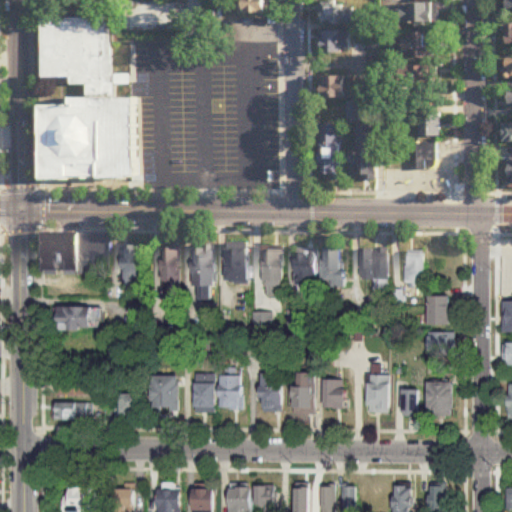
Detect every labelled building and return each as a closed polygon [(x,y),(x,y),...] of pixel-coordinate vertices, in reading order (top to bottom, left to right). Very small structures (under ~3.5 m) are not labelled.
[(239,0),(240,15),(271,15),(271,0),(239,0)] [(359,26),(359,5),(320,5),(320,26),(359,26)] [(391,5),(391,25),(437,26),(437,6),(391,5)] [(138,181),(137,100),(114,100),(112,19),(42,21),(43,80),(71,80),(71,87),(87,87),(87,100),(71,100),(71,109),(41,110),(42,182),(138,181)] [(353,33),(323,33),(323,54),(353,54),(353,33)] [(406,60),(437,60),(437,35),(406,35),(406,60)] [(440,68),(403,68),(403,88),(440,88),(440,68)] [(324,100),(358,100),(358,79),(324,79),(324,100)] [(349,125),(361,125),(361,104),(349,104),(349,125)] [(421,139),(442,139),(442,116),(421,116),(421,139)] [(322,178),(344,178),(344,126),(322,126),(322,178)] [(353,159),(353,182),(378,182),(378,132),(359,132),(359,159),(353,159)] [(419,170),(438,170),(438,146),(419,146),(419,170)] [(42,273),(79,274),(80,256),(101,257),(110,257),(111,236),(43,235),(42,273)] [(216,248),(195,248),(195,287),(216,287),(216,248)] [(143,249),(123,249),(123,290),(143,290),(143,249)] [(181,289),(181,250),(164,250),(164,289),(181,289)] [(250,251),(227,251),(227,282),(250,282),(250,251)] [(298,285),(319,285),(319,251),(298,251),(298,285)] [(364,251),(364,279),(376,279),(376,290),(391,290),(391,251),(364,251)] [(285,252),(267,252),(267,297),(284,297),(285,252)] [(346,288),(346,252),(325,252),(325,288),(346,288)] [(427,254),(408,254),(408,286),(427,286),(427,254)] [(430,298),(430,325),(457,325),(457,307),(452,307),(452,298),(430,298)] [(56,331),(103,331),(103,308),(56,308),(56,331)] [(430,355),(454,355),(454,335),(430,335),(430,355)] [(295,413),(315,413),(315,374),(295,374),(295,413)] [(217,412),(217,375),(196,375),(196,412),(217,412)] [(283,412),(283,375),(263,375),(263,412),(283,412)] [(391,412),(391,375),(369,375),(369,412),(391,412)] [(179,410),(179,377),(152,377),(152,410),(179,410)] [(221,410),(244,410),(244,377),(221,377),(221,410)] [(57,380),(57,397),(92,397),(92,380),(57,380)] [(325,380),(325,408),(347,408),(347,380),(325,380)] [(429,382),(429,416),(454,416),(454,382),(429,382)] [(404,416),(420,416),(420,390),(404,390),(404,416)] [(140,394),(116,394),(116,419),(140,419),(140,394)] [(55,421),(95,421),(95,404),(55,404),(55,421)] [(181,511),(181,484),(159,484),(159,511),(181,511)] [(395,511),(414,511),(414,486),(396,486),(395,511)] [(447,511),(448,486),(431,486),(430,511),(447,511)] [(252,511),(252,487),(231,487),(230,511),(252,511)] [(257,507),(266,507),(266,511),(279,511),(279,487),(257,487),(257,507)] [(322,487),(321,511),(337,511),(337,487),(322,487)] [(345,487),(345,511),(357,511),(358,487),(345,487)] [(63,511),(96,511),(96,488),(64,488),(63,511)] [(135,489),(114,489),(114,510),(135,510),(135,489)] [(215,511),(215,489),(194,489),(194,511),(215,511)]
